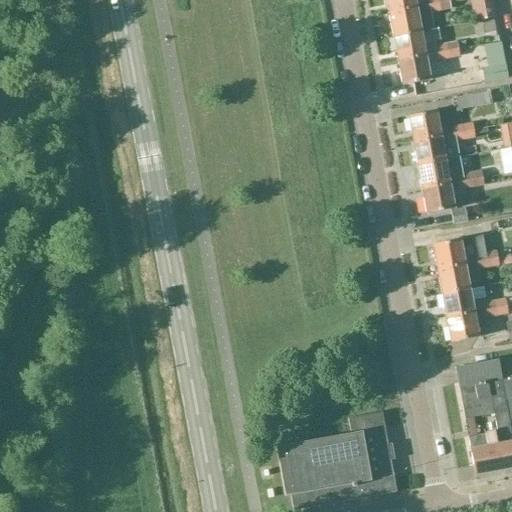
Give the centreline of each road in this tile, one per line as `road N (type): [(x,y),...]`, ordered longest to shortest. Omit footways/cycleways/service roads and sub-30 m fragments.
road 1 (secondary): [(215,511),(118,0)]
road 2 (residential): [(438,511),(342,0)]
